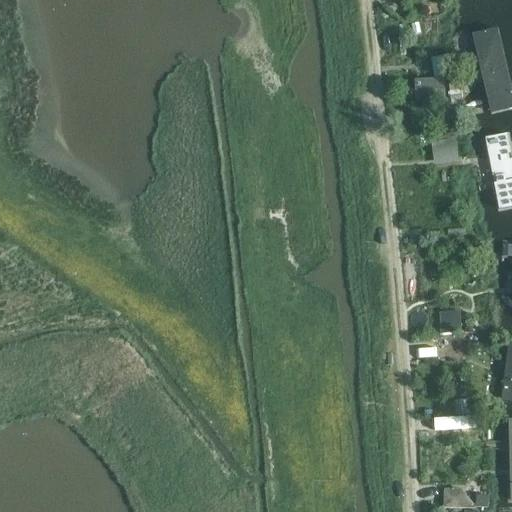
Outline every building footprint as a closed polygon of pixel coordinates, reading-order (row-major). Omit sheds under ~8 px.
[(477,59),(491,120),(511,114),(511,79),(501,35),(464,43),(468,61),(477,59)] [(449,63),(433,64),(433,80),(450,79),(449,63)] [(461,81),(455,81),(450,82),(449,82),(450,100),(454,99),(460,99),(462,99),(461,81)] [(417,98),(442,97),(442,82),(416,83),(417,98)] [(501,215),(511,212),(511,153),(508,136),(484,141),(501,215)] [(455,142),(431,145),(433,157),(456,154),(455,142)] [(469,239),(469,242),(456,243),(457,253),(470,252),(470,249),(486,247),(485,237),(469,239)] [(464,312),(439,312),(440,334),(464,334),(464,312)] [(467,362),(466,340),(466,336),(446,337),(446,362),(467,362)] [(501,405),(511,406),(511,346),(508,346),(501,405)] [(450,391),(450,393),(450,394),(451,396),(452,397),(453,398),(454,399),(455,400),(456,400),(458,400),(459,400),(461,400),(462,399),(463,398),(464,397),(465,396),(465,394),(466,393),(465,391),(465,390),(464,388),(463,387),(462,386),(461,385),(459,385),(458,385),(456,385),(455,385),(454,386),(453,387),(452,388),(451,390),(450,391)] [(505,498),(511,498),(511,428),(507,429),(507,424),(498,424),(498,433),(504,433),(505,498)] [(478,511),(461,490),(444,489),(443,509),(478,511)]
